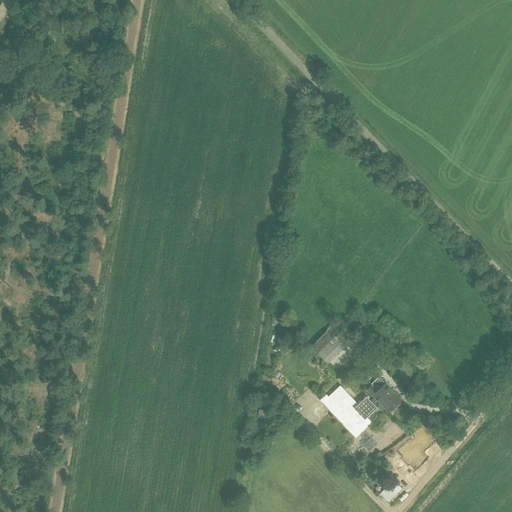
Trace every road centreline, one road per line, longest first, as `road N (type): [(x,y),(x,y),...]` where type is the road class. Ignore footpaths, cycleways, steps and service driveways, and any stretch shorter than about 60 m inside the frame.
road 1 (track): [(135,0),(51,511)]
road 2 (unclassified): [(511,287),(237,0)]
road 3 (track): [(392,511),(511,376)]
